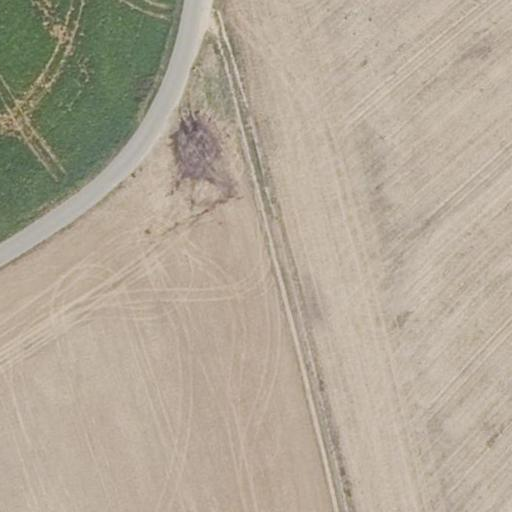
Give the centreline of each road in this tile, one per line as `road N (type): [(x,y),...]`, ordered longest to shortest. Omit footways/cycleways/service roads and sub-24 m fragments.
road 1 (track): [(335,511),(212,4)]
road 2 (unclassified): [(0,265),(140,169),(211,0)]
